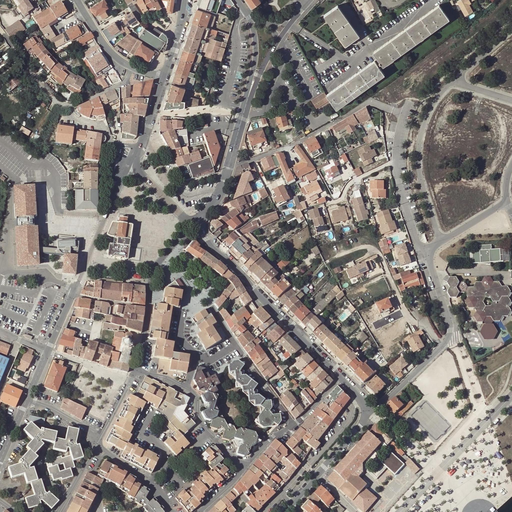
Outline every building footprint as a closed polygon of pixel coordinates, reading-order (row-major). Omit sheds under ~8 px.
[(27,12),(33,9),(27,0),(17,0),(20,5),(22,8),(20,10),(24,16),(28,14),(27,12)] [(102,0),(97,4),(102,12),(105,10),(108,8),(105,3),(106,2),(104,0),(102,0)] [(148,8),(143,0),(139,0),(138,1),(143,11),(148,8)] [(157,9),(161,7),(157,0),(143,0),(148,8),(149,8),(155,5),(157,9)] [(162,0),(168,12),(172,12),(173,0),(162,0)] [(200,0),(198,6),(214,11),(217,3),(220,4),(221,0),(200,0)] [(378,17),(382,14),(374,0),(368,0),(367,1),(370,8),(374,7),(378,17)] [(475,10),(472,3),(469,4),(468,2),(470,0),(458,0),(457,1),(465,16),(475,10)] [(60,2),(49,9),(56,19),(67,13),(62,4),(60,2)] [(65,2),(62,4),(67,13),(70,10),(65,2)] [(449,16),(439,3),(373,51),(377,57),(326,94),(336,109),(370,84),(369,84),(390,69),(388,65),(382,69),(380,67),(449,16)] [(100,14),(102,12),(97,4),(91,7),(96,15),(99,13),(100,14)] [(129,7),(132,11),(137,19),(138,20),(143,17),(134,4),(129,7)] [(359,35),(337,5),(323,15),(345,44),(359,35)] [(43,13),(42,12),(37,16),(32,18),(36,24),(40,30),(48,25),(56,19),(49,9),(45,11),(43,13)] [(210,13),(197,9),(193,22),(206,27),(210,13)] [(100,14),(99,14),(103,19),(109,16),(105,10),(102,12),(100,14)] [(137,19),(132,11),(127,15),(125,16),(124,17),(126,18),(122,20),(126,26),(137,19)] [(18,21),(4,30),(11,40),(25,30),(18,21)] [(122,33),(125,31),(122,25),(118,27),(115,22),(108,27),(112,35),(120,30),(122,33)] [(193,22),(183,49),(200,54),(201,53),(202,51),(207,37),(210,28),(206,27),(193,22)] [(51,31),(48,25),(40,30),(44,35),(51,31)] [(70,41),(81,35),(76,27),(76,26),(65,32),(70,41)] [(165,34),(163,32),(163,31),(162,32),(159,36),(152,32),(144,26),(143,28),(137,36),(161,51),(163,52),(167,42),(168,40),(168,39),(168,38),(168,37),(167,36),(166,35),(165,34)] [(159,36),(162,32),(155,27),(152,32),(159,36)] [(51,31),(44,35),(47,41),(55,37),(51,31)] [(67,43),(70,41),(65,32),(62,34),(67,43)] [(89,33),(77,40),(79,43),(81,45),(82,45),(81,43),(84,42),(92,37),(90,33),(89,33)] [(143,41),(129,33),(117,43),(135,54),(136,53),(142,43),(143,41)] [(26,42),(34,53),(37,57),(45,50),(44,49),(40,44),(42,43),(39,39),(38,40),(35,36),(26,42)] [(221,60),(227,43),(221,42),(211,38),(207,37),(202,51),(206,52),(205,54),(204,56),(206,56),(208,57),(209,57),(221,60)] [(30,56),(34,53),(26,42),(23,45),(30,56)] [(142,43),(136,53),(151,62),(157,52),(154,51),(142,43)] [(98,45),(89,51),(91,54),(98,50),(100,49),(98,45)] [(183,49),(180,58),(197,64),(199,64),(200,62),(202,57),(202,55),(200,54),(183,49)] [(40,61),(49,70),(57,62),(46,51),(45,50),(37,57),(40,61)] [(91,54),(89,51),(83,55),(86,60),(92,68),(88,70),(96,81),(96,80),(100,78),(101,77),(103,79),(105,78),(105,76),(107,75),(105,72),(110,69),(98,50),(91,54)] [(215,64),(214,66),(219,67),(221,60),(209,57),(208,62),(215,64)] [(197,64),(180,58),(176,71),(193,77),(197,64)] [(82,62),(88,71),(88,70),(92,68),(86,60),(82,62)] [(46,73),(49,70),(40,61),(37,64),(46,73)] [(52,73),(62,82),(63,80),(69,73),(66,70),(67,69),(64,66),(63,67),(57,62),(49,70),(52,73)] [(193,77),(176,71),(172,83),(182,86),(183,84),(184,80),(194,83),(196,77),(193,77)] [(49,76),(60,85),(62,82),(52,73),(49,76)] [(63,80),(62,82),(67,85),(79,91),(85,81),(77,76),(76,77),(69,73),(63,80)] [(96,80),(103,89),(106,88),(100,78),(96,80)] [(149,97),(153,80),(146,82),(131,86),(121,89),(121,99),(149,97)] [(192,90),(194,83),(184,80),(183,84),(186,85),(185,87),(191,89),(192,90)] [(182,86),(172,83),(166,100),(181,100),(185,87),(182,86)] [(76,95),(79,91),(67,85),(65,88),(76,95)] [(104,95),(108,104),(109,107),(117,103),(116,100),(117,100),(117,101),(119,101),(119,89),(114,90),(104,95)] [(321,105),(329,100),(324,92),(316,97),(316,98),(321,105)] [(99,98),(101,106),(102,110),(109,108),(109,107),(108,104),(104,95),(99,98)] [(199,99),(190,97),(190,101),(188,106),(197,105),(199,99)] [(316,97),(311,100),(316,108),(321,105),(316,98),(316,97)] [(82,105),(79,107),(78,107),(77,108),(77,109),(77,110),(77,111),(77,112),(78,113),(79,114),(80,115),(83,117),(85,118),(89,119),(91,119),(93,119),(95,119),(97,119),(100,119),(102,118),(105,118),(102,110),(101,106),(99,98),(98,98),(90,102),(86,103),(82,105)] [(164,108),(188,106),(190,101),(181,100),(166,100),(164,108)] [(145,112),(145,111),(146,111),(147,106),(129,105),(128,110),(129,110),(129,115),(138,116),(143,117),(144,116),(145,112)] [(370,118),(366,106),(360,110),(355,113),(360,123),(370,118)] [(357,119),(353,114),(346,118),(349,124),(357,119)] [(136,137),(138,116),(129,115),(124,115),(123,123),(122,133),(122,137),(123,138),(123,139),(133,140),(136,137)] [(285,115),(276,117),(279,126),(288,124),(285,115)] [(183,128),(184,120),(161,117),(160,122),(159,122),(159,132),(182,129),(183,130),(186,130),(201,128),(207,127),(206,119),(206,116),(203,116),(203,121),(202,121),(202,122),(199,122),(198,125),(188,127),(183,128)] [(349,124),(346,118),(338,123),(341,128),(349,124)] [(62,127),(58,131),(57,143),(73,145),(73,141),(75,129),(62,127)] [(247,133),(247,134),(248,137),(263,132),(261,128),(248,133),(247,133)] [(87,132),(75,129),(73,141),(87,143),(87,141),(85,141),(87,132)] [(167,132),(160,136),(162,138),(169,152),(180,149),(178,142),(176,137),(174,131),(167,132)] [(85,141),(87,141),(87,143),(86,147),(84,162),(86,162),(86,163),(89,163),(89,161),(98,162),(101,142),(102,143),(103,142),(104,142),(105,141),(106,140),(106,139),(106,138),(105,137),(104,136),(103,136),(93,133),(87,132),(85,141)] [(263,132),(248,137),(251,146),(266,141),(263,132)] [(369,142),(377,138),(375,132),(366,136),(369,142)] [(213,138),(211,135),(204,137),(206,143),(208,149),(209,151),(214,167),(219,149),(217,143),(215,137),(213,138)] [(320,148),(315,137),(305,143),(308,149),(310,154),(317,150),(320,148)] [(309,161),(298,145),(296,146),(295,150),(304,163),(309,161)] [(364,167),(369,165),(367,161),(371,159),(374,158),(371,151),(368,147),(357,152),(364,167)] [(189,155),(187,148),(180,149),(169,152),(174,160),(189,155)] [(323,154),(320,148),(317,150),(319,154),(313,157),(314,158),(323,154)] [(200,152),(174,160),(178,168),(203,159),(200,152)] [(275,154),(282,170),(287,168),(282,155),(278,153),(275,154)] [(279,166),(275,155),(261,160),(263,165),(265,170),(275,166),(275,168),(279,166)] [(200,177),(214,173),(209,156),(203,159),(201,159),(178,168),(184,181),(200,177)] [(315,169),(309,161),(304,163),(303,164),(291,170),(296,179),(315,169)] [(333,163),(330,165),(331,168),(324,171),(329,180),(333,177),(332,174),(334,173),(338,172),(338,171),(336,166),(338,165),(337,162),(333,163)] [(328,163),(316,168),(319,171),(320,170),(329,165),(328,163)] [(234,178),(243,174),(246,173),(245,171),(248,169),(249,172),(249,171),(251,171),(251,170),(249,167),(248,164),(237,168),(234,178)] [(97,191),(98,165),(90,166),(83,168),(83,180),(83,182),(84,190),(84,191),(89,191),(97,191)] [(287,168),(282,170),(288,186),(295,182),(294,180),(290,170),(288,171),(287,168)] [(353,171),(356,177),(361,174),(358,168),(353,171)] [(246,173),(243,174),(233,200),(251,193),(248,184),(254,182),(249,171),(249,172),(246,173)] [(306,177),(305,177),(308,182),(317,176),(315,172),(306,177)] [(307,199),(315,195),(313,192),(320,188),(316,180),(304,187),(306,192),(304,193),(307,199)] [(370,182),(370,191),(372,191),(372,193),(372,199),(383,199),(383,191),(380,191),(380,182),(370,182)] [(275,199),(277,203),(280,201),(285,199),(286,201),(290,199),(283,185),(273,190),(277,198),(275,199)] [(37,186),(16,186),(19,267),(42,266),(41,252),(41,247),(37,186)] [(268,196),(265,188),(258,191),(262,200),(268,196)] [(97,191),(89,191),(84,191),(83,191),(76,191),(76,209),(85,209),(85,208),(95,208),(95,199),(93,199),(93,193),(97,194),(97,191)] [(250,203),(247,196),(239,199),(235,209),(236,209),(240,215),(242,213),(249,209),(246,205),(250,203)] [(293,197),(297,206),(301,205),(297,196),(293,197)] [(361,198),(352,200),(359,222),(368,219),(361,198)] [(235,209),(239,199),(230,203),(231,207),(235,209)] [(348,217),(351,215),(348,207),(345,208),(338,210),(331,212),(335,223),(348,219),(348,217)] [(221,219),(227,224),(240,215),(236,209),(235,209),(221,219)] [(320,218),(318,213),(317,209),(308,212),(310,221),(312,220),(314,228),(324,225),(321,217),(320,218)] [(303,216),(300,210),(293,213),(297,220),(303,216)] [(386,226),(394,224),(394,223),(392,223),(388,211),(376,215),(380,226),(386,226)] [(280,218),(277,212),(259,217),(263,227),(280,218)] [(240,215),(227,224),(234,230),(245,222),(247,220),(245,217),(242,213),(240,215)] [(251,220),(235,231),(242,237),(247,235),(250,233),(263,227),(259,217),(257,218),(255,219),(254,219),(252,220),(251,220)] [(218,218),(212,223),(217,230),(223,225),(218,218)] [(122,224),(118,223),(113,222),(112,222),(112,223),(106,235),(110,237),(117,238),(116,239),(115,239),(114,240),(113,241),(113,242),(113,243),(114,243),(114,244),(115,244),(116,244),(116,245),(110,244),(110,245),(108,245),(107,256),(108,256),(108,257),(126,260),(126,259),(127,259),(128,255),(127,255),(127,252),(128,252),(129,248),(128,248),(128,247),(122,246),(123,244),(124,244),(124,242),(123,241),(123,239),(130,240),(132,225),(126,224),(122,224)] [(397,231),(394,224),(386,226),(380,226),(383,235),(397,231)] [(90,235),(91,227),(72,225),(71,232),(90,235)] [(45,227),(42,234),(51,238),(54,231),(45,227)] [(235,231),(222,244),(229,250),(242,237),(235,231)] [(247,235),(242,237),(252,247),(259,242),(256,239),(255,241),(253,238),(251,240),(250,240),(248,238),(249,237),(247,235)] [(242,237),(229,250),(238,260),(249,250),(249,251),(252,247),(242,237)] [(249,250),(238,260),(244,265),(255,253),(257,252),(261,249),(268,244),(265,239),(259,242),(252,247),(249,251),(249,250)] [(59,274),(62,274),(78,275),(78,255),(70,253),(71,250),(78,251),(79,241),(76,241),(75,240),(57,241),(58,247),(41,247),(41,252),(61,253),(60,267),(59,274)] [(199,260),(205,252),(194,241),(186,251),(199,260)] [(311,249),(315,256),(320,252),(318,249),(316,245),(311,249)] [(399,261),(409,258),(405,245),(395,248),(399,261)] [(485,263),(486,266),(490,266),(490,263),(500,263),(499,250),(491,251),(491,246),(479,247),(479,251),(471,252),(472,265),(480,264),(480,262),(485,263)] [(244,265),(248,270),(260,257),(266,253),(263,250),(261,249),(257,252),(255,253),(244,265)] [(499,250),(500,263),(509,262),(508,249),(499,250)] [(218,262),(205,252),(199,260),(213,270),(219,262),(218,262)] [(260,257),(248,270),(252,274),(265,261),(260,257)] [(282,271),(291,262),(287,258),(282,262),(277,265),(282,271)] [(409,258),(399,261),(401,268),(411,265),(409,258)] [(265,261),(252,274),(260,281),(262,279),(272,269),(265,261)] [(370,261),(356,267),(361,277),(364,276),(363,273),(373,268),(370,261)] [(219,262),(213,270),(221,276),(227,270),(219,262)] [(361,277),(356,267),(346,272),(350,280),(356,277),(357,279),(361,277)] [(260,281),(265,287),(274,279),(278,274),(273,269),(272,269),(262,279),(260,281)] [(232,275),(227,270),(221,276),(227,281),(232,275)] [(420,285),(424,284),(423,282),(423,280),(420,273),(411,276),(401,279),(403,284),(398,285),(399,288),(400,291),(405,290),(404,287),(419,282),(420,285)] [(232,275),(227,281),(231,284),(226,290),(230,294),(234,289),(234,288),(235,290),(241,285),(238,281),(236,279),(235,278),(232,275)] [(276,281),(278,284),(283,279),(284,278),(285,277),(284,277),(283,275),(276,281)] [(468,309),(473,309),(476,313),(473,317),(478,322),(483,322),(486,317),(491,317),(494,322),(499,322),(502,316),(508,316),(511,311),(508,306),(510,302),(507,297),(510,293),(506,287),(501,288),(498,283),(493,283),(490,278),(483,278),(481,283),(475,284),(472,288),(467,288),(463,283),(458,284),(455,289),(459,294),(464,294),(467,299),(464,304),(468,309)] [(265,287),(270,292),(278,284),(276,281),(274,279),(265,287)] [(270,292),(277,299),(290,286),(284,280),(283,279),(278,284),(270,292)] [(456,299),(459,294),(455,289),(458,284),(455,279),(449,279),(446,284),(449,289),(446,294),(450,299),(456,299)] [(165,287),(163,304),(172,306),(180,307),(183,290),(176,280),(165,287)] [(94,289),(92,298),(93,298),(99,298),(101,282),(94,282),(93,289),(94,289)] [(122,284),(101,282),(99,298),(120,301),(121,295),(122,295),(123,284),(122,284)] [(295,288),(299,292),(304,287),(300,282),(295,288)] [(310,284),(308,283),(305,286),(304,287),(299,292),(302,294),(304,296),(309,291),(306,288),(310,284)] [(339,294),(342,290),(339,283),(310,313),(315,318),(323,309),(336,296),(337,295),(339,294)] [(121,295),(120,301),(121,301),(122,296),(128,296),(127,302),(130,303),(131,297),(132,292),(133,285),(132,285),(123,284),(122,295),(121,295)] [(245,292),(241,285),(235,290),(239,296),(245,292)] [(277,299),(285,306),(294,297),(299,292),(295,288),(292,285),(290,286),(277,299)] [(83,295),(92,298),(94,289),(93,289),(92,289),(83,288),(80,295),(82,295),(83,296),(83,295)] [(239,296),(235,290),(234,288),(234,289),(230,294),(226,290),(222,295),(226,299),(228,297),(230,298),(231,300),(236,297),(239,296)] [(342,291),(342,290),(339,294),(337,295),(336,296),(339,299),(344,294),(342,291)] [(249,298),(245,292),(239,296),(236,297),(231,300),(234,304),(231,307),(227,303),(224,308),(223,308),(230,317),(233,314),(236,312),(238,310),(251,301),(249,298)] [(226,299),(222,295),(214,304),(215,306),(216,306),(217,308),(218,309),(224,302),(226,299)] [(131,297),(130,303),(144,305),(144,299),(139,299),(136,298),(131,297)] [(289,310),(294,315),(303,306),(302,305),(299,302),(298,302),(298,301),(296,299),(294,297),(285,306),(289,310)] [(79,298),(75,307),(77,308),(87,309),(88,300),(79,298)] [(380,314),(383,312),(388,310),(392,308),(388,299),(376,305),(380,314)] [(257,310),(251,301),(238,310),(236,312),(233,314),(230,317),(226,321),(227,323),(228,325),(230,329),(230,330),(242,319),(244,317),(247,320),(253,315),(253,314),(257,310)] [(102,302),(100,314),(106,315),(106,314),(107,308),(108,303),(102,302)] [(152,320),(170,324),(172,306),(163,304),(155,303),(152,320)] [(144,308),(126,306),(125,310),(124,311),(124,314),(137,316),(140,316),(143,317),(144,308)] [(294,315),(301,322),(310,313),(303,306),(294,315)] [(77,308),(75,317),(87,319),(89,310),(87,309),(77,308)] [(192,317),(201,332),(212,325),(216,323),(207,308),(192,317)] [(226,321),(230,317),(223,308),(219,312),(223,317),(226,321)] [(259,308),(257,310),(253,314),(253,315),(257,319),(261,323),(262,325),(270,318),(259,308)] [(315,318),(310,313),(301,322),(306,327),(315,318)] [(128,321),(142,323),(143,317),(140,316),(137,316),(124,314),(123,320),(127,321),(128,321)] [(253,315),(247,320),(241,326),(245,331),(251,324),(257,319),(253,315)] [(120,325),(126,327),(127,321),(123,320),(112,317),(111,324),(120,325)] [(244,317),(242,319),(230,330),(233,334),(238,329),(241,326),(247,320),(244,317)] [(240,343),(243,349),(247,345),(250,342),(253,340),(254,340),(256,338),(258,336),(260,334),(264,330),(266,328),(273,322),(270,318),(262,325),(261,323),(255,328),(249,335),(240,343)] [(306,327),(312,333),(321,324),(318,321),(315,318),(306,327)] [(255,328),(261,323),(257,319),(251,324),(255,328)] [(149,338),(157,339),(167,340),(170,324),(152,320),(149,338)] [(140,333),(142,323),(128,321),(127,321),(126,327),(125,328),(132,331),(133,331),(140,333)] [(273,322),(266,328),(270,332),(277,326),(273,322)] [(312,333),(317,338),(327,329),(326,329),(325,328),(321,324),(312,333)] [(492,324),(486,325),(484,325),(480,333),(485,340),(494,340),(498,332),(493,324),(492,324)] [(212,325),(201,332),(197,334),(205,349),(221,340),(212,325)] [(330,332),(332,334),(336,330),(338,327),(336,326),(335,325),(330,330),(331,331),(330,332)] [(284,333),(277,326),(270,332),(269,334),(276,340),(276,341),(284,333)] [(65,329),(63,335),(71,338),(73,332),(65,329)] [(238,329),(233,334),(236,339),(242,334),(238,329)] [(317,338),(322,343),(332,334),(330,332),(328,330),(327,329),(317,338)] [(258,336),(256,338),(257,339),(266,332),(264,330),(260,334),(258,336)] [(418,337),(424,334),(422,332),(421,331),(421,330),(398,342),(399,343),(403,350),(404,351),(406,350),(404,346),(405,346),(404,345),(406,343),(406,342),(407,341),(417,336),(418,337)] [(240,343),(249,335),(245,331),(242,334),(236,339),(240,343)] [(114,333),(112,347),(112,349),(106,367),(111,369),(113,369),(117,370),(121,371),(127,373),(135,342),(133,341),(133,338),(133,337),(132,336),(132,335),(132,334),(131,334),(130,333),(129,333),(128,333),(127,333),(126,333),(125,334),(124,335),(123,333),(114,333)] [(292,341),(286,334),(279,342),(278,343),(282,346),(284,349),(288,345),(292,341)] [(335,355),(345,347),(333,335),(332,334),(322,343),(335,355)] [(63,335),(58,345),(73,348),(75,339),(71,338),(63,335)] [(423,348),(418,337),(417,336),(407,341),(414,353),(423,348)] [(247,345),(243,349),(247,354),(257,345),(260,342),(257,339),(256,338),(254,340),(253,340),(250,342),(247,345)] [(73,348),(72,356),(78,357),(80,350),(81,340),(75,339),(73,348)] [(170,348),(173,349),(174,342),(167,340),(157,339),(156,342),(171,345),(170,348)] [(300,349),(292,341),(288,345),(284,349),(287,352),(291,356),(295,352),(300,349)] [(0,349),(7,353),(10,346),(0,342),(0,349)] [(87,348),(84,359),(91,362),(95,352),(98,343),(92,342),(91,349),(87,347),(87,348)] [(171,359),(173,352),(173,349),(170,348),(171,345),(156,342),(154,356),(171,359)] [(104,366),(106,367),(112,349),(100,344),(98,344),(98,343),(95,352),(102,354),(98,364),(104,366)] [(278,343),(274,346),(275,346),(271,349),(273,352),(276,356),(281,352),(279,349),(281,347),(282,346),(278,343)] [(403,350),(399,343),(395,345),(397,350),(399,353),(403,350)] [(56,351),(72,356),(73,348),(58,345),(56,351)] [(257,345),(247,354),(250,358),(256,353),(255,352),(260,349),(257,345)] [(383,357),(397,350),(395,345),(381,352),(383,357)] [(371,346),(361,355),(363,356),(363,357),(373,348),(371,346)] [(80,350),(78,357),(84,359),(87,348),(83,347),(82,350),(80,350)] [(335,355),(341,362),(351,353),(345,347),(335,355)] [(250,358),(252,361),(264,354),(262,352),(260,349),(255,352),(256,353),(250,358)] [(306,354),(300,349),(295,352),(301,358),(306,354)] [(24,352),(19,365),(27,368),(28,369),(33,356),(24,352)] [(182,356),(183,354),(173,352),(171,359),(170,370),(187,372),(189,358),(182,356)] [(291,356),(287,352),(283,355),(279,359),(279,360),(282,363),(291,356)] [(341,362),(347,367),(357,358),(354,356),(351,353),(341,362)] [(264,354),(252,361),(255,365),(266,357),(264,354)] [(312,360),(306,354),(301,358),(293,365),(294,365),(300,371),(312,360)] [(404,355),(391,365),(397,373),(410,362),(404,355)] [(266,357),(255,365),(258,369),(269,361),(266,357)] [(347,367),(354,374),(363,365),(358,360),(357,358),(347,367)] [(52,360),(42,386),(57,392),(57,391),(63,375),(64,374),(66,368),(62,367),(57,365),(58,362),(52,360)] [(280,364),(282,363),(279,360),(272,366),(275,369),(278,366),(280,364)] [(318,366),(312,360),(300,371),(306,378),(318,366)] [(239,371),(244,365),(238,361),(233,361),(229,365),(229,366),(228,367),(228,370),(229,372),(229,373),(235,377),(236,387),(241,386),(246,386),(251,380),(245,375),(241,376),(241,374),(240,374),(239,371)] [(269,361),(258,369),(261,373),(271,364),(269,361)] [(354,374),(363,383),(364,382),(376,373),(376,372),(374,374),(373,374),(365,365),(367,363),(366,362),(363,365),(354,374)] [(214,387),(219,384),(214,375),(207,373),(202,363),(198,366),(195,373),(203,375),(205,381),(194,377),(193,380),(198,390),(207,392),(212,394),(217,391),(214,387)] [(374,374),(376,372),(367,363),(365,365),(373,374),(374,374)] [(275,369),(272,366),(271,364),(261,373),(265,378),(267,376),(269,379),(276,373),(280,378),(285,374),(284,374),(278,366),(275,369)] [(286,371),(280,364),(278,366),(284,374),(286,371)] [(311,383),(322,371),(318,366),(306,378),(311,383)] [(284,374),(285,374),(290,381),(293,378),(287,371),(286,371),(284,374)] [(308,389),(311,392),(327,376),(322,371),(311,383),(309,384),(311,386),(308,389)] [(376,373),(364,382),(367,386),(376,376),(377,376),(380,373),(378,371),(376,373)] [(377,376),(385,384),(389,380),(381,372),(380,373),(377,376)] [(178,448),(179,447),(185,442),(179,436),(192,425),(187,419),(186,417),(181,411),(185,403),(184,402),(183,400),(181,397),(179,394),(144,376),(134,396),(141,399),(147,402),(150,404),(162,410),(158,418),(171,434),(167,437),(168,438),(163,443),(172,453),(178,448)] [(311,392),(316,398),(320,393),(321,394),(332,381),(327,376),(311,392)] [(376,376),(367,386),(366,386),(375,395),(386,385),(385,384),(377,376),(376,376)] [(257,385),(251,380),(246,386),(241,386),(242,392),(248,397),(249,402),(254,406),(260,406),(264,401),(263,401),(263,399),(258,395),(254,395),(254,394),(253,394),(252,391),(257,385)] [(296,388),(293,384),(291,386),(293,390),(297,395),(300,393),(296,388)] [(15,407),(22,392),(7,385),(0,400),(0,401),(1,402),(15,407)] [(337,386),(329,396),(335,400),(342,392),(337,386)] [(316,398),(311,392),(308,389),(307,388),(304,390),(303,391),(312,402),(313,402),(316,398)] [(300,393),(302,395),(310,404),(312,402),(303,391),(300,393)] [(216,396),(212,394),(207,392),(205,393),(201,396),(200,397),(202,400),(204,403),(208,404),(208,405),(209,406),(207,409),(202,412),(201,413),(203,418),(204,419),(205,419),(210,421),(212,420),(216,417),(217,412),(214,406),(216,396)] [(349,399),(342,392),(335,400),(333,402),(342,409),(349,399)] [(281,400),(287,408),(295,401),(289,393),(283,398),(281,399),(281,400)] [(187,398),(179,394),(181,397),(183,400),(184,402),(185,403),(187,398)] [(308,407),(310,405),(310,404),(302,395),(295,401),(298,404),(303,411),(308,406),(308,407)] [(335,400),(329,396),(326,399),(332,404),(333,402),(335,400)] [(65,398),(65,397),(62,403),(68,407),(66,411),(70,414),(75,403),(71,401),(70,401),(65,398)] [(128,434),(130,435),(132,431),(130,430),(131,428),(133,425),(134,422),(136,423),(140,416),(137,415),(139,412),(140,409),(142,407),(144,408),(146,404),(140,401),(131,397),(114,430),(112,429),(105,442),(120,449),(128,434)] [(395,398),(386,406),(394,414),(399,409),(403,406),(395,398)] [(326,399),(317,409),(323,414),(327,409),(332,404),(326,399)] [(270,400),(264,401),(260,406),(264,409),(261,413),(254,421),(263,427),(277,426),(281,421),(279,413),(272,415),(270,413),(270,412),(269,411),(271,408),(270,400)] [(287,408),(289,411),(298,404),(295,401),(287,408)] [(333,402),(332,404),(327,409),(336,416),(342,409),(333,402)] [(406,411),(412,405),(409,402),(403,409),(404,410),(406,411)] [(74,416),(79,405),(75,403),(70,414),(74,416)] [(296,418),(304,412),(303,411),(298,404),(289,411),(295,418),(294,418),(295,419),(296,419),(296,418)] [(74,416),(81,420),(85,411),(86,408),(80,405),(79,405),(74,416)] [(317,409),(312,415),(321,422),(327,427),(332,420),(323,414),(317,409)] [(323,414),(332,420),(336,416),(327,409),(323,414)] [(394,414),(398,418),(406,411),(404,410),(402,412),(399,409),(394,414)] [(45,419),(30,415),(29,420),(44,424),(45,419)] [(221,438),(227,444),(231,440),(233,438),(235,431),(232,426),(225,424),(220,415),(216,417),(212,420),(210,427),(209,428),(211,428),(216,429),(220,427),(221,429),(222,429),(223,432),(221,438)] [(321,422),(312,415),(306,421),(314,428),(318,425),(321,422)] [(306,421),(300,428),(308,435),(314,428),(306,421)] [(327,427),(321,422),(318,425),(325,430),(327,427)] [(30,423),(23,431),(33,440),(26,447),(29,450),(20,460),(22,462),(20,464),(7,468),(11,478),(23,474),(27,484),(29,483),(33,495),(24,498),(28,510),(40,506),(39,502),(41,501),(51,510),(52,509),(57,504),(58,502),(48,493),(46,495),(45,493),(40,480),(37,480),(33,468),(29,469),(28,467),(37,458),(34,454),(43,445),(40,442),(41,441),(54,444),(52,449),(65,452),(67,448),(68,449),(70,455),(72,461),(83,458),(78,445),(76,446),(75,443),(78,430),(68,428),(65,441),(55,439),(56,433),(43,430),(42,432),(40,432),(30,423)] [(316,442),(316,441),(325,430),(318,425),(314,428),(308,435),(311,437),(316,442)] [(352,502),(356,507),(361,511),(364,511),(376,499),(364,488),(367,485),(358,477),(363,472),(362,468),(367,467),(370,464),(370,462),(371,461),(374,460),(376,458),(375,452),(373,451),(382,441),(387,446),(392,440),(376,425),(359,443),(356,446),(354,448),(353,448),(352,449),(353,449),(346,456),(347,457),(334,471),(335,472),(331,476),(330,477),(330,478),(329,479),(330,480),(330,481),(331,481),(331,482),(339,490),(340,489),(344,493),(347,491),(350,494),(348,497),(353,501),(352,502)] [(236,454),(243,456),(244,456),(248,454),(250,447),(259,442),(254,433),(240,428),(235,431),(233,438),(231,440),(238,440),(240,442),(240,443),(241,444),(238,447),(236,453),(236,454)] [(300,428),(292,437),(298,443),(297,444),(300,441),(301,440),(302,439),(302,440),(306,443),(311,437),(308,435),(300,428)] [(122,451),(127,441),(130,435),(128,434),(120,449),(122,451)] [(298,443),(292,437),(285,444),(291,450),(295,445),(297,444),(298,443)] [(307,444),(311,448),(315,450),(319,444),(316,441),(316,442),(311,437),(306,443),(307,444)] [(275,440),(269,446),(282,459),(283,457),(284,457),(289,453),(283,447),(283,446),(275,440)] [(157,457),(127,441),(122,451),(119,457),(122,459),(123,457),(126,458),(129,459),(132,461),(130,463),(136,466),(138,464),(141,466),(144,467),(147,469),(146,471),(149,473),(151,470),(157,457)] [(404,453),(393,442),(390,445),(402,456),(404,453)] [(214,449),(211,445),(200,455),(202,457),(202,459),(200,460),(203,462),(205,461),(207,463),(205,465),(210,471),(206,474),(205,473),(192,484),(193,486),(188,491),(186,489),(176,497),(175,498),(179,503),(182,500),(186,505),(184,507),(187,511),(191,511),(197,507),(196,505),(198,503),(199,505),(202,502),(201,501),(201,499),(203,498),(202,496),(204,494),(205,494),(206,495),(209,493),(207,491),(210,489),(211,491),(214,488),(213,487),(213,486),(215,484),(217,486),(219,484),(220,484),(221,485),(223,483),(222,481),(224,479),(226,481),(227,479),(226,478),(226,477),(229,475),(220,465),(218,467),(216,467),(215,466),(218,463),(221,460),(219,458),(219,457),(220,456),(216,451),(215,452),(214,451),(214,449)] [(295,445),(291,450),(303,460),(307,455),(297,447),(295,445)] [(282,459),(269,446),(262,455),(274,466),(280,461),(284,457),(283,457),(282,459)] [(364,471),(375,481),(386,469),(394,477),(404,466),(390,453),(380,464),(382,466),(375,475),(367,468),(364,471)] [(61,480),(72,477),(70,469),(74,467),(72,461),(70,455),(61,458),(61,456),(50,460),(52,467),(47,468),(49,475),(51,475),(53,481),(61,479),(61,480)] [(274,466),(262,455),(258,459),(264,465),(263,466),(271,473),(272,472),(275,470),(277,468),(274,466)] [(291,464),(295,459),(291,455),(286,459),(290,464),(291,464)] [(290,464),(286,459),(284,457),(280,461),(286,468),(290,464)] [(264,465),(258,459),(253,466),(262,474),(267,478),(271,473),(263,466),(264,465)] [(300,464),(295,459),(291,464),(296,469),(300,464)] [(420,469),(410,459),(405,463),(415,474),(420,469)] [(104,461),(97,476),(100,478),(102,476),(104,477),(103,479),(106,481),(112,484),(115,485),(115,487),(115,488),(118,489),(119,487),(121,488),(120,490),(124,492),(124,491),(126,491),(128,492),(133,482),(135,478),(128,475),(128,476),(125,475),(124,477),(121,476),(121,471),(107,464),(107,463),(104,461)] [(289,478),(296,469),(291,464),(290,464),(286,468),(282,472),(283,473),(285,475),(287,476),(289,478)] [(262,474),(253,466),(250,468),(249,470),(254,475),(258,478),(262,474)] [(254,475),(249,470),(247,473),(243,478),(240,482),(247,490),(252,485),(253,486),(257,481),(253,477),(254,475)] [(87,473),(68,509),(73,511),(86,511),(103,481),(96,478),(87,473)] [(288,479),(289,478),(287,476),(285,475),(283,473),(281,475),(280,477),(286,481),(288,479)] [(267,478),(262,474),(258,478),(259,480),(263,483),(267,478)] [(279,489),(283,484),(275,477),(273,475),(272,474),(268,479),(269,480),(273,483),(279,489)] [(283,484),(286,481),(280,477),(277,475),(275,477),(283,484)] [(274,493),(279,489),(273,483),(269,480),(265,485),(274,493)] [(128,492),(127,494),(127,496),(128,497),(129,498),(129,500),(131,501),(133,499),(135,500),(134,502),(141,506),(145,499),(148,492),(145,491),(145,490),(146,489),(142,487),(141,488),(139,487),(138,489),(135,488),(136,484),(133,482),(128,492)] [(247,490),(240,482),(233,489),(239,495),(242,491),(244,493),(247,490)] [(267,500),(274,493),(265,485),(258,491),(267,501),(267,500)] [(320,499),(323,502),(324,504),(331,497),(320,486),(314,493),(320,499)] [(239,495),(233,489),(220,501),(225,508),(230,503),(239,495)] [(261,507),(267,501),(258,491),(257,490),(252,494),(252,495),(250,496),(261,507)] [(250,501),(248,498),(244,493),(242,491),(239,495),(246,504),(250,501)] [(314,493),(313,493),(307,500),(318,511),(321,507),(320,506),(316,503),(320,499),(314,493)] [(253,511),(256,511),(261,507),(250,496),(248,498),(250,501),(246,504),(248,506),(253,511)] [(331,497),(324,504),(327,507),(334,499),(331,497)] [(23,498),(16,500),(19,508),(25,506),(23,498)] [(148,503),(144,507),(143,508),(144,509),(144,511),(143,511),(163,511),(162,511),(162,509),(163,508),(161,505),(162,505),(160,502),(159,503),(157,505),(155,503),(157,501),(154,498),(148,503)] [(318,511),(307,500),(300,507),(305,511),(318,511),(319,511),(326,511),(324,510),(321,507),(318,511)] [(225,508),(220,501),(214,508),(217,511),(225,511),(224,510),(226,508),(225,508)]
